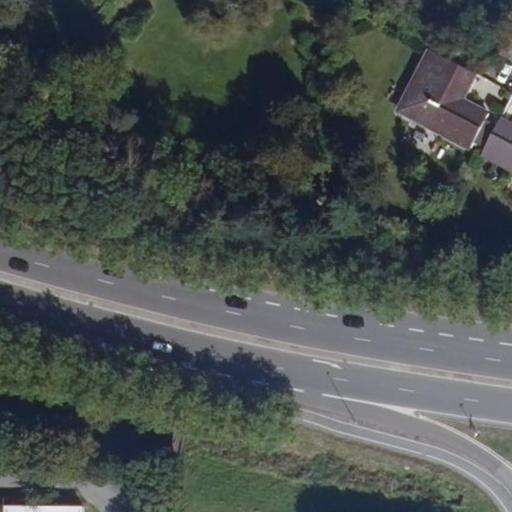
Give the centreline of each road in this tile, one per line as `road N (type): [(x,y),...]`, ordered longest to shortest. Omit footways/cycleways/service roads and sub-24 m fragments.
road 1 (tertiary): [(511,359),(266,321),(0,247)]
road 2 (residential): [(97,325),(431,433),(511,479)]
road 3 (tertiary): [(97,325),(317,375),(511,404)]
